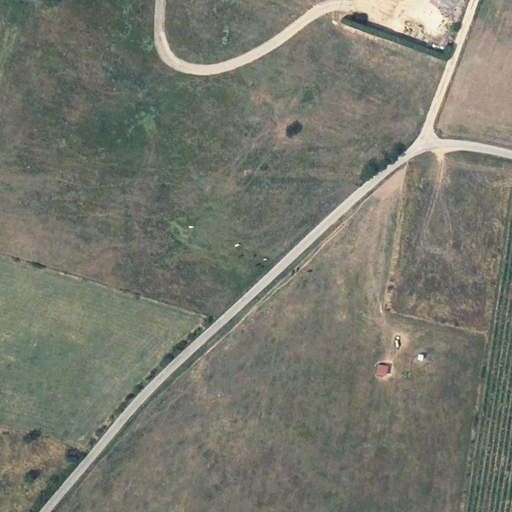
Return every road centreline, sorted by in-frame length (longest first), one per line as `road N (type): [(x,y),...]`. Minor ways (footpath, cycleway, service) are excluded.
road 1 (unclassified): [(45,511),(161,375),(398,160),(429,143),(511,157)]
road 2 (track): [(429,143),(474,0)]
